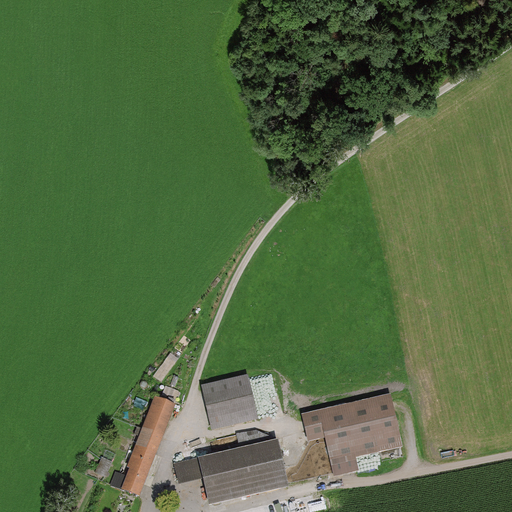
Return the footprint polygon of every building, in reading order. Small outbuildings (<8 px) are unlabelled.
[(251,378),(203,389),(212,433),(261,423),(251,378)] [(391,398),(302,419),(309,447),(327,443),(332,466),(381,455),(383,462),(401,458),(400,450),(403,450),(391,398)] [(176,408),(155,401),(126,478),(121,492),(142,500),(176,408)] [(290,492),(279,445),(201,464),(212,510),(290,492)] [(200,462),(175,468),(180,488),(205,482),(200,462)] [(126,478),(117,474),(111,488),(121,492),(126,478)]
